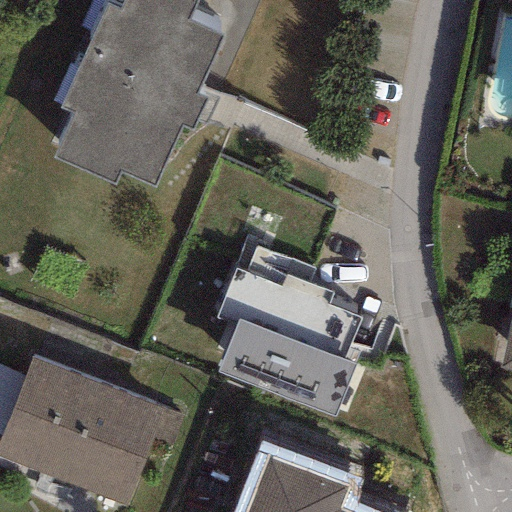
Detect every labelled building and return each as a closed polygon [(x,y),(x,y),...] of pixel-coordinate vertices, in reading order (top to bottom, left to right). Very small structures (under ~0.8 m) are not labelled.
[(196,0),(122,0),(118,11),(104,5),(59,108),(71,112),(50,158),(114,186),(119,174),(152,188),(180,126),(190,131),(204,98),(195,94),(220,35),(188,21),(196,0)] [(243,272),(233,268),(214,318),(233,326),(215,374),(333,419),(353,365),(341,360),(357,318),(326,306),(331,293),(305,283),(311,268),(253,246),(243,272)] [(511,303),(498,368),(511,370),(511,303)] [(0,458),(126,506),(151,439),(169,447),(182,417),(164,409),(30,359),(0,438),(0,458)] [(338,511),(337,511),(347,487),(269,456),(246,511),(338,511)]
